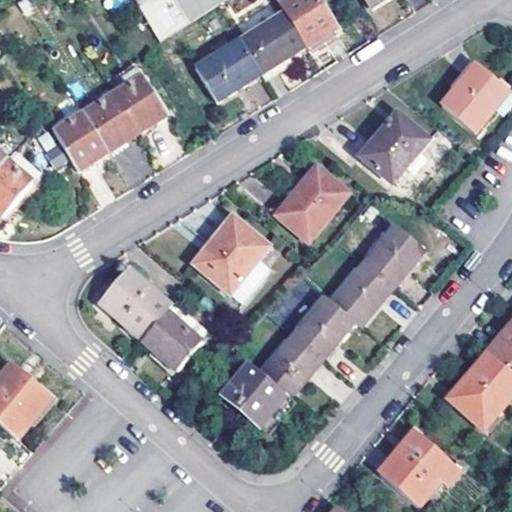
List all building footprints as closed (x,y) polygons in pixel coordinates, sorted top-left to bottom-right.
[(134,0),(160,43),(228,0),(174,0),(172,2),(171,0),(134,0)] [(285,16),(306,50),(336,31),(316,0),(295,0),(280,8),(285,16)] [(365,0),(371,9),(384,0),(365,0)] [(261,78),(306,50),(285,16),(240,44),(261,78)] [(217,105),(261,78),(240,44),(196,72),(217,105)] [(511,98),(480,69),(445,110),(477,138),(511,98)] [(114,99),(137,137),(168,119),(144,80),(114,99)] [(114,99),(83,117),(107,156),(137,137),(114,99)] [(431,141),(399,113),(361,157),(392,185),(431,141)] [(83,117),(54,134),(78,173),(107,156),(83,117)] [(5,162),(0,168),(0,217),(3,220),(33,186),(5,162)] [(347,196),(316,171),(277,217),(308,242),(347,196)] [(243,312),(274,280),(264,269),(275,258),(240,224),(197,268),(243,312)] [(399,233),(394,229),(367,260),(373,265),(399,233)] [(425,256),(399,233),(373,265),(368,270),(394,293),(405,280),(425,256)] [(368,270),(361,279),(336,309),(356,326),(362,331),(382,307),(394,293),(368,270)] [(356,274),(330,305),(336,309),(361,279),(356,274)] [(144,346),(174,310),(134,276),(105,309),(123,325),(122,326),(144,346)] [(299,331),(304,335),(330,304),(325,300),(299,331)] [(298,341),(325,364),(335,352),(356,326),(336,309),(330,305),(330,304),(304,335),(298,341)] [(174,310),(144,346),(178,375),(203,347),(199,344),(208,335),(177,307),(174,310)] [(123,325),(105,309),(104,310),(122,326),(123,325)] [(511,374),(511,329),(490,356),(511,374)] [(289,400),(293,402),(312,380),(325,364),(298,341),(291,350),(265,380),(289,400)] [(265,380),(291,350),(287,345),(260,376),(265,380)] [(477,414),(474,419),(487,430),(511,400),(511,374),(490,356),(456,396),(477,414)] [(260,376),(250,368),(224,400),(261,431),(289,400),(265,380),(260,376)] [(0,384),(0,426),(17,442),(52,402),(14,369),(0,384)] [(477,414),(456,396),(452,402),(474,419),(477,414)] [(457,466),(418,432),(381,477),(420,511),(457,466)]
